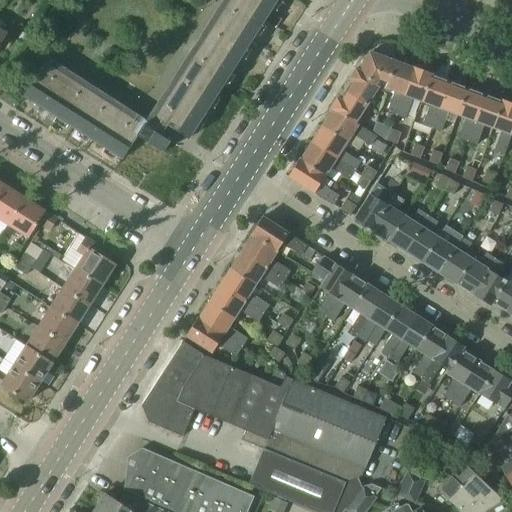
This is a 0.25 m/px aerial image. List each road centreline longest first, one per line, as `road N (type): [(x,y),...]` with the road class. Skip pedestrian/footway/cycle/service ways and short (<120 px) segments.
road 1 (residential): [(243,174),(511,342)]
road 2 (residential): [(55,466),(197,244)]
road 3 (residential): [(197,244),(0,121)]
road 4 (residential): [(243,174),(354,0)]
road 5 (residential): [(511,46),(393,0)]
